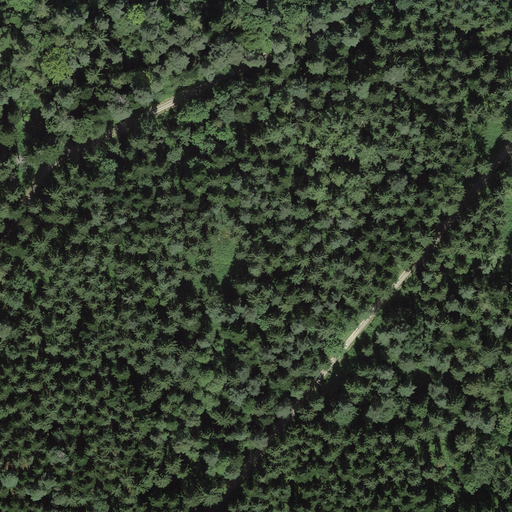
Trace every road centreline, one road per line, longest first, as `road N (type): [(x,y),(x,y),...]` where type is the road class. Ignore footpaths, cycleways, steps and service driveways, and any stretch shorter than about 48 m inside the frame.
road 1 (track): [(511,139),(209,511)]
road 2 (track): [(0,255),(30,195),(68,153),(378,0)]
